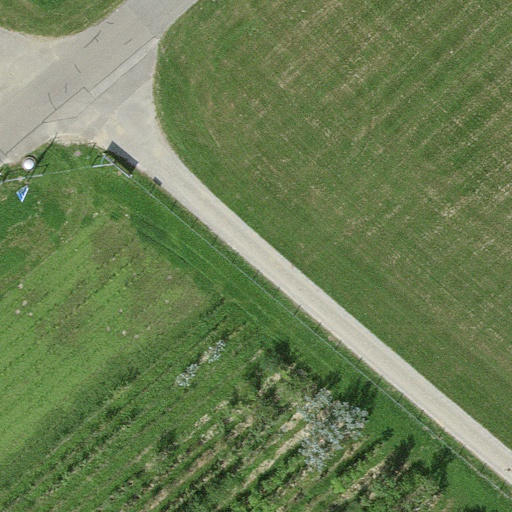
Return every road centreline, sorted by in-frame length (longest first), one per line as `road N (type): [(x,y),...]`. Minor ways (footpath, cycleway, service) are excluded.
road 1 (track): [(67,92),(511,470)]
road 2 (unclassified): [(0,151),(174,0)]
